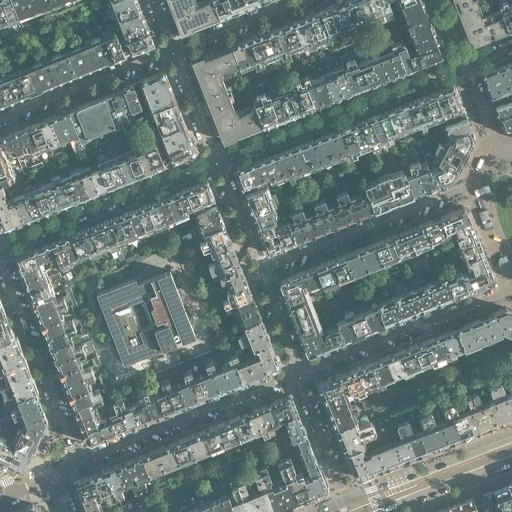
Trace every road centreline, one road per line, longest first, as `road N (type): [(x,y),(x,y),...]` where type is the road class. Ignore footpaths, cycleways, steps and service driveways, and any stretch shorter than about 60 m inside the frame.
road 1 (residential): [(498,149),(478,181),(463,189),(263,267)]
road 2 (residential): [(216,159),(462,65)]
road 3 (residential): [(76,460),(295,373)]
road 4 (residential): [(0,245),(216,159)]
road 5 (residential): [(295,373),(511,290)]
road 6 (residential): [(0,261),(76,460)]
road 7 (residential): [(174,58),(0,126)]
road 8 (secondary): [(511,440),(345,497)]
road 9 (residential): [(319,0),(174,58)]
road 10 (secondary): [(378,511),(511,459)]
road 11 (residential): [(345,497),(295,373)]
